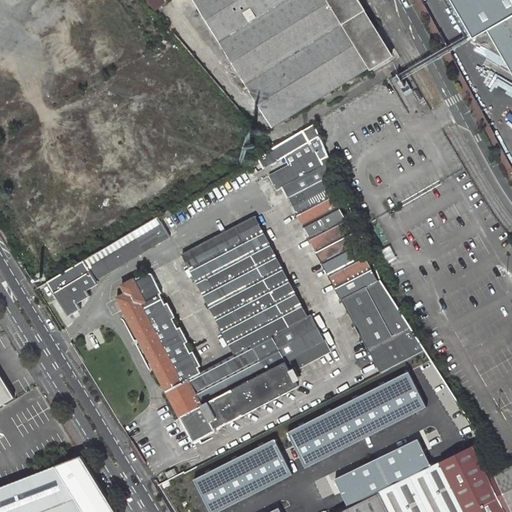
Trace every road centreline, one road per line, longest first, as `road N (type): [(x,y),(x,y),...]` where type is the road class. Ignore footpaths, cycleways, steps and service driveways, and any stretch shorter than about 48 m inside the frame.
road 1 (unknown): [(179,0),(269,139),(423,45)]
road 2 (unclassified): [(511,196),(400,0)]
road 3 (tertiary): [(146,511),(47,352)]
